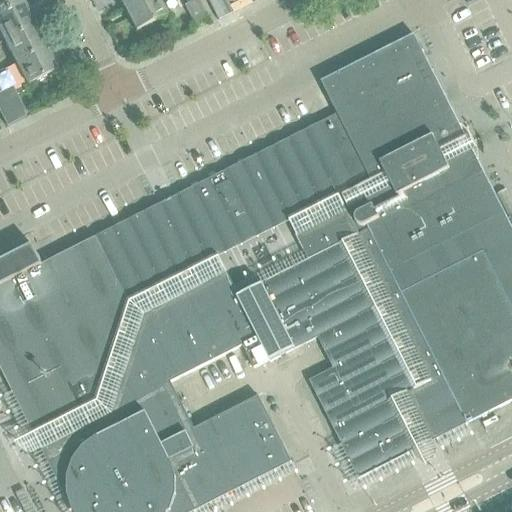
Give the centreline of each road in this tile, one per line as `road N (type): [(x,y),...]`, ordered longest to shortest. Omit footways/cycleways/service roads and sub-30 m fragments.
road 1 (residential): [(115,90),(297,0)]
road 2 (residential): [(0,151),(115,90)]
